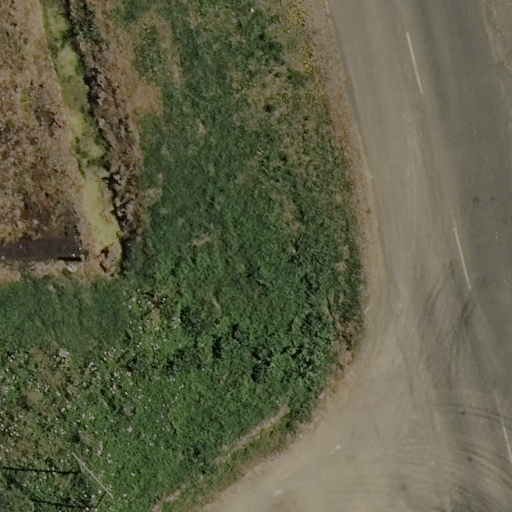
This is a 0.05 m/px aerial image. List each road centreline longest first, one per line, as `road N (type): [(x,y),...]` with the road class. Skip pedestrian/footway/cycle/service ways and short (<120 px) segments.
road 1 (track): [(5,511),(452,211),(511,197)]
road 2 (unclassified): [(399,0),(511,455)]
